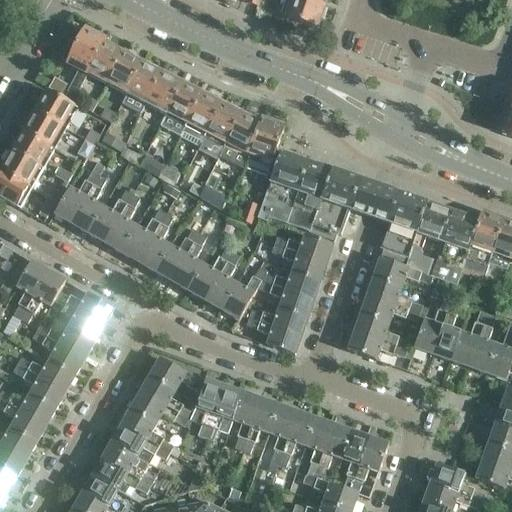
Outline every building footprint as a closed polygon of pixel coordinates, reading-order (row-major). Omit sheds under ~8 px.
[(282,17),(284,18),(318,30),(322,19),(324,20),(326,10),(325,9),(326,7),(306,0),(287,0),(285,7),(282,17)] [(72,69),(72,70),(88,78),(89,77),(107,42),(106,41),(105,40),(85,30),(84,33),(81,31),(76,42),(79,43),(67,66),(72,69)] [(107,42),(89,77),(108,87),(124,54),(115,50),(114,45),(107,42)] [(124,54),(108,87),(127,96),(143,64),(134,60),(136,58),(125,52),(124,54)] [(144,65),(143,64),(127,96),(122,107),(141,117),(146,106),(163,74),(155,70),(156,68),(145,62),(144,65)] [(163,74),(146,106),(166,116),(167,115),(167,116),(183,84),(174,80),(175,78),(165,73),(164,74),(163,74)] [(55,79),(49,89),(74,104),(79,93),(55,79)] [(167,115),(166,116),(165,118),(186,129),(204,95),(194,90),(195,88),(186,83),(185,85),(183,84),(167,116),(167,115)] [(40,105),(35,113),(66,131),(78,111),(76,109),(57,97),(56,98),(47,93),(45,96),(43,95),(38,104),(40,105)] [(223,105),(213,100),(214,98),(205,93),(204,95),(186,129),(180,140),(200,150),(206,139),(223,105)] [(94,114),(97,110),(99,105),(87,98),(81,107),(94,114)] [(243,115),(233,110),(235,108),(225,103),(224,105),(223,105),(206,139),(217,145),(211,157),(219,161),(224,149),(225,149),(243,115)] [(97,110),(94,114),(112,125),(115,120),(102,113),(105,108),(100,106),(98,110),(97,110)] [(29,125),(24,133),(55,151),(66,131),(35,113),(34,115),(32,114),(27,123),(29,125)] [(261,124),(252,120),(254,118),(244,113),(243,115),(225,149),(246,161),(248,161),(263,120),(262,120),(261,124)] [(271,168),(285,128),(263,120),(248,161),(245,170),(267,179),(271,168)] [(18,144),(13,153),(43,171),(55,151),(24,133),(23,135),(21,134),(16,143),(18,144)] [(86,143),(95,148),(100,138),(92,133),(86,143)] [(103,142),(122,153),(126,145),(108,134),(103,142)] [(87,161),(95,148),(86,143),(78,156),(87,161)] [(120,157),(140,169),(145,160),(125,149),(120,157)] [(6,164),(2,172),(33,190),(43,171),(13,153),(12,155),(10,154),(4,163),(6,164)] [(310,164),(281,154),(258,218),(267,221),(270,214),(289,221),(310,164)] [(162,175),(166,168),(146,157),(145,160),(140,169),(159,180),(162,175)] [(168,163),(162,175),(177,184),(184,172),(168,163)] [(310,164),(299,195),(289,221),(288,225),(310,233),(312,227),(314,221),(321,203),(332,172),(310,164)] [(70,189),(55,215),(55,216),(64,221),(72,226),(94,188),(100,178),(105,169),(98,165),(93,173),(86,184),(86,183),(79,194),(70,189)] [(54,177),(68,185),(73,177),(59,168),(54,177)] [(104,209),(96,204),(102,193),(101,192),(112,173),(105,169),(100,178),(94,188),(72,226),(81,231),(89,235),(104,209)] [(33,190),(2,172),(0,171),(0,198),(18,210),(18,209),(21,210),(33,190)] [(321,203),(314,221),(313,227),(310,234),(335,242),(337,235),(341,236),(350,211),(361,182),(332,172),(321,203)] [(149,175),(144,183),(153,187),(158,180),(149,175)] [(190,191),(200,196),(205,188),(194,182),(190,191)] [(380,188),(361,182),(350,211),(370,218),(389,225),(399,195),(380,188)] [(176,200),(180,193),(167,186),(163,193),(176,200)] [(49,199),(57,204),(61,198),(52,193),(49,199)] [(119,202),(113,214),(104,209),(89,235),(97,240),(105,245),(133,197),(126,193),(119,202)] [(389,225),(381,251),(409,261),(422,222),(428,205),(399,195),(389,225)] [(133,197),(105,245),(114,250),(115,250),(122,254),(138,228),(129,223),(135,212),(134,211),(140,201),(133,197)] [(212,204),(223,210),(227,203),(216,197),(212,204)] [(57,204),(49,199),(45,205),(53,210),(57,204)] [(248,203),(241,222),(251,226),(258,206),(248,203)] [(428,205),(422,222),(446,230),(452,214),(428,205)] [(138,228),(122,254),(130,259),(139,264),(161,227),(166,216),(160,212),(154,222),(152,222),(146,233),(138,228)] [(428,277),(433,278),(457,287),(463,269),(468,254),(479,223),(452,214),(446,230),(441,245),(440,244),(428,277)] [(468,254),(463,269),(485,277),(489,266),(492,256),(505,221),(483,214),(480,223),(479,223),(468,254)] [(161,227),(139,264),(148,269),(155,273),(170,247),(162,242),(169,231),(168,231),(173,220),(166,216),(161,227)] [(492,256),(489,266),(501,270),(510,273),(511,266),(511,265),(511,223),(505,221),(492,256)] [(428,277),(433,263),(423,260),(421,255),(426,239),(440,244),(441,245),(446,230),(422,222),(409,261),(406,269),(428,277)] [(170,247),(155,273),(164,278),(164,279),(172,283),(194,246),(200,235),(205,227),(198,223),(193,231),(187,241),(186,241),(180,252),(170,247)] [(274,247),(286,251),(327,265),(330,256),(333,247),(305,237),(304,241),(303,241),(301,247),(289,242),(289,243),(262,234),(259,242),(274,247)] [(194,246),(172,283),(181,289),(181,288),(190,293),(205,266),(196,261),(202,251),(201,250),(207,239),(200,235),(194,246)] [(12,252),(0,245),(0,256),(7,261),(12,252)] [(272,255),(283,259),(283,260),(295,264),(292,273),(320,284),(324,275),(327,265),(286,251),(274,247),(272,255)] [(205,266),(190,293),(198,298),(197,298),(206,303),(228,265),(233,255),(226,250),(221,261),(219,260),(213,271),(205,266)] [(228,265),(206,303),(215,308),(223,312),(238,286),(229,281),(236,270),(234,269),(240,259),(233,255),(228,265)] [(403,289),(407,280),(419,284),(419,283),(431,286),(433,278),(422,275),(406,269),(381,261),(377,271),(378,271),(375,279),(403,289)] [(19,292),(25,295),(19,306),(20,307),(14,317),(20,321),(26,311),(48,272),(40,267),(40,268),(32,263),(17,288),(20,290),(19,292)] [(17,281),(23,270),(16,265),(10,277),(17,281)] [(238,286),(223,312),(231,317),(240,322),(246,311),(255,295),(258,291),(262,283),(268,274),(260,270),(254,280),(253,279),(246,290),(238,286)] [(35,316),(42,305),(51,310),(52,307),(56,301),(60,293),(66,283),(57,278),(57,277),(48,272),(26,311),(20,321),(28,325),(34,315),(35,316)] [(263,283),(273,288),(314,302),(318,293),(317,292),(320,284),(292,273),(288,283),(276,279),(276,280),(267,276),(263,283)] [(10,292),(17,281),(10,277),(3,288),(10,292)] [(412,303),(400,299),(403,289),(375,279),(372,288),(371,288),(368,297),(420,316),(425,318),(428,311),(423,309),(423,308),(412,304),(412,303)] [(258,291),(271,295),(270,297),(282,301),(279,310),(308,320),(311,311),(314,302),(273,288),(262,283),(258,291)] [(447,292),(443,301),(444,301),(451,303),(454,295),(447,292)] [(56,301),(78,312),(105,328),(110,320),(109,320),(114,311),(89,296),(83,306),(82,305),(82,304),(71,298),(71,299),(60,293),(56,301)] [(454,295),(451,303),(463,307),(466,299),(454,295)] [(365,307),(362,316),(391,326),(394,317),(406,321),(406,319),(418,323),(420,316),(368,297),(365,307)] [(73,321),(68,329),(95,344),(99,337),(100,337),(105,328),(78,312),(56,301),(52,307),(62,313),(62,314),(73,321)] [(424,321),(418,339),(415,349),(433,356),(448,315),(452,304),(451,303),(444,301),(440,313),(439,312),(435,324),(424,321)] [(448,315),(433,356),(451,362),(461,333),(453,330),(456,318),(457,315),(467,318),(470,310),(452,304),(448,315)] [(511,309),(499,305),(495,315),(511,320),(511,309)] [(249,320),(260,324),(302,339),(305,328),(308,320),(279,310),(276,319),(263,315),(263,316),(252,312),(252,313),(246,311),(242,318),(249,320)] [(461,333),(451,362),(469,369),(484,328),(488,317),(480,314),(476,325),(475,325),(471,337),(461,333)] [(391,326),(362,316),(359,325),(355,334),(396,349),(408,353),(411,345),(399,341),(399,340),(387,335),(391,326)] [(484,328),(469,369),(487,375),(497,346),(489,343),(493,331),(492,331),(496,319),(488,317),(484,328)] [(247,328),(258,332),(257,333),(271,338),(268,347),(295,357),(298,347),(299,347),(302,339),(260,324),(249,320),(242,318),(237,328),(245,331),(247,328)] [(37,334),(86,361),(90,354),(90,353),(95,344),(68,329),(63,338),(52,331),(51,333),(41,327),(37,334)] [(42,348),(53,354),(49,363),(75,378),(80,370),(80,371),(86,361),(37,334),(33,341),(43,347),(42,348)] [(396,349),(355,334),(352,343),(349,353),(377,363),(378,359),(379,359),(381,353),(393,357),(394,356),(405,360),(411,362),(413,355),(408,353),(396,349)] [(497,346),(487,375),(507,382),(511,367),(511,366),(511,337),(507,350),(497,346)] [(49,363),(44,371),(33,365),(32,366),(15,356),(10,363),(18,367),(28,373),(66,395),(75,378),(49,363)] [(161,360),(151,378),(177,393),(182,384),(194,391),(201,395),(204,388),(206,383),(199,379),(198,382),(161,360)] [(14,374),(24,380),(23,381),(34,388),(29,396),(56,411),(66,395),(28,373),(18,367),(14,374)] [(151,378),(141,394),(179,416),(189,422),(194,415),(183,409),(184,408),(172,402),(177,393),(151,378)] [(204,388),(201,395),(196,411),(206,414),(201,426),(202,427),(198,438),(206,441),(210,429),(225,389),(206,382),(206,383),(204,388)] [(225,389),(210,429),(206,441),(214,443),(218,432),(219,432),(223,421),(233,424),(243,395),(225,389)] [(511,390),(509,389),(503,408),(511,411),(511,390)] [(0,397),(0,401),(8,407),(46,428),(56,411),(29,396),(24,405),(13,398),(13,399),(3,393),(0,397)] [(141,394),(132,411),(158,426),(163,418),(174,424),(175,423),(185,429),(189,422),(179,416),(141,394)] [(243,395),(233,424),(242,427),(238,439),(239,439),(235,451),(243,453),(247,442),(261,402),(243,395)] [(0,410),(5,413),(4,414),(15,421),(10,430),(37,445),(46,428),(8,407),(0,401),(0,410)] [(261,402),(247,442),(243,453),(250,456),(254,445),(256,445),(260,433),(269,437),(279,408),(261,402)] [(279,408),(269,437),(278,440),(274,452),(275,452),(271,464),(268,473),(276,475),(279,466),(283,455),(297,414),(279,408)] [(511,411),(503,408),(496,426),(511,431),(511,411)] [(132,411),(122,427),(170,455),(174,448),(164,442),(164,441),(153,435),(158,426),(132,411)] [(315,421),(297,414),(283,455),(279,466),(286,469),(291,458),(292,458),(296,446),(305,450),(315,421)] [(315,421),(305,450),(315,453),(310,465),(311,465),(307,477),(315,480),(319,468),(334,427),(315,421)] [(511,431),(496,426),(490,444),(511,452),(511,431)] [(122,427),(113,444),(139,459),(144,451),(155,458),(155,457),(179,471),(183,463),(178,460),(170,455),(122,427)] [(324,483),(328,471),(332,459),(342,463),(352,434),(334,427),(319,468),(315,480),(324,483)] [(10,430),(5,438),(0,434),(0,446),(27,462),(37,445),(10,430)] [(351,466),(347,478),(348,478),(344,491),(351,493),(356,481),(370,440),(352,434),(342,463),(351,466)] [(370,440),(356,481),(351,493),(358,496),(369,500),(373,490),(363,486),(364,484),(369,471),(379,474),(389,447),(370,440)] [(113,444),(103,461),(151,488),(155,482),(145,476),(145,475),(134,468),(139,459),(113,444)] [(511,452),(490,444),(483,463),(511,472),(511,452)] [(0,468),(17,478),(27,462),(0,446),(0,468)] [(174,448),(170,455),(178,460),(182,453),(174,448)] [(246,467),(250,457),(242,454),(239,464),(246,467)] [(103,461),(93,478),(120,493),(130,499),(137,487),(148,494),(151,488),(103,461)] [(511,472),(483,463),(477,481),(506,492),(509,482),(511,483),(511,472)] [(437,467),(431,486),(483,504),(486,497),(475,492),(475,491),(463,487),(464,483),(463,483),(465,477),(437,467)] [(0,468),(0,490),(8,495),(17,478),(0,468)] [(315,489),(314,491),(326,495),(323,505),(343,511),(352,511),(358,496),(351,493),(344,491),(306,477),(296,474),(293,481),(303,485),(315,489)] [(187,494),(188,494),(199,492),(203,481),(193,477),(189,488),(187,494)] [(277,477),(274,483),(287,488),(290,482),(277,477)] [(93,478),(83,495),(112,511),(129,511),(125,509),(126,508),(115,502),(120,493),(93,478)] [(431,486),(424,504),(446,511),(454,511),(457,505),(469,509),(469,508),(480,511),(483,504),(431,486)] [(112,511),(83,495),(74,511),(75,511),(112,511)] [(219,511),(221,510),(207,503),(185,507),(187,511),(219,511)]
